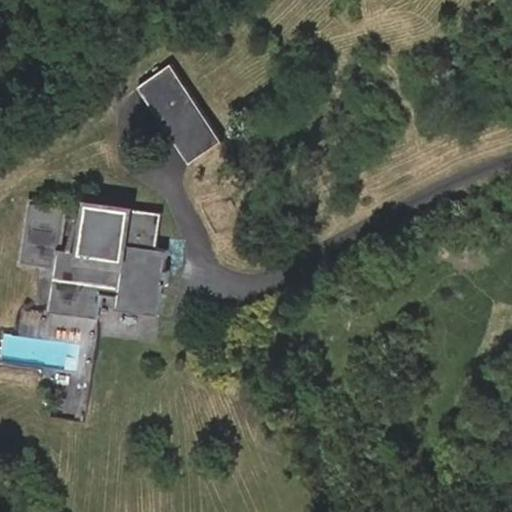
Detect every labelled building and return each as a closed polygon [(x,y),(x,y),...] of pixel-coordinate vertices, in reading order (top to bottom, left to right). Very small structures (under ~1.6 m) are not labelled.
[(173,62),(140,86),(195,163),(228,140),(173,62)] [(127,92),(115,71),(82,98),(96,115),(127,92)] [(92,186),(90,200),(116,204),(118,189),(92,186)] [(72,202),(34,198),(28,257),(57,260),(52,294),(76,297),(74,313),(99,317),(103,293),(103,286),(120,288),(119,295),(147,298),(145,311),(163,312),(166,280),(171,281),(173,267),(168,267),(170,247),(156,245),(157,241),(128,237),(132,207),(116,204),(90,200),(84,251),(67,248),(72,202)] [(161,210),(132,207),(128,237),(157,241),(161,210)] [(183,268),(173,267),(171,281),(182,282),(183,269),(183,268)] [(103,293),(119,295),(120,288),(103,286),(103,293)] [(76,297),(52,294),(50,310),(74,313),(76,297)] [(145,311),(147,298),(119,295),(117,307),(145,311)]
